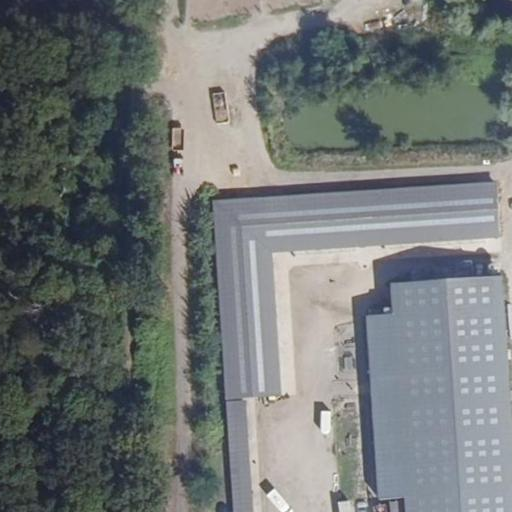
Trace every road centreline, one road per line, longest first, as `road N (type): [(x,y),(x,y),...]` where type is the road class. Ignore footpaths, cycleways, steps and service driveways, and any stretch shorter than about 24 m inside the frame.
road 1 (track): [(511,162),(181,183),(176,0)]
road 2 (track): [(113,511),(108,39)]
road 3 (track): [(314,511),(296,276),(510,257)]
road 4 (track): [(181,183),(184,511)]
